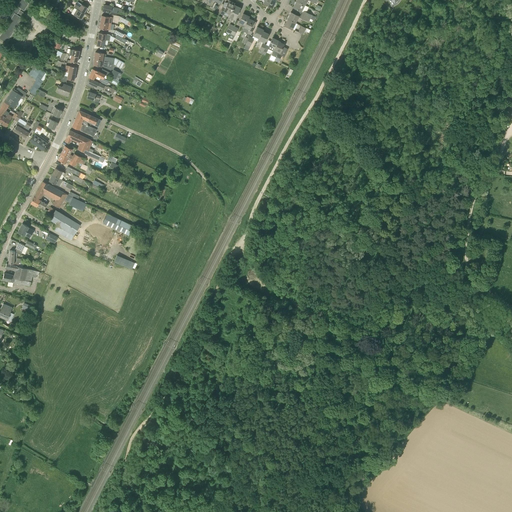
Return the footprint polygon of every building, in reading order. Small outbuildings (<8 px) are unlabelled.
[(24,10),(28,3),(24,0),(12,0),(11,2),(15,5),(10,13),(5,10),(4,11),(0,8),(0,34),(0,35),(0,39),(6,43),(22,18),(16,14),(20,8),(24,10)] [(229,14),(233,4),(234,3),(228,0),(225,8),(222,6),(219,13),(223,15),(225,12),(229,14)] [(301,11),(305,5),(296,1),(293,7),(301,11)] [(76,4),(75,3),(73,6),(76,8),(84,13),(87,7),(77,2),(76,4)] [(118,8),(116,7),(112,6),(104,4),(102,10),(110,12),(117,14),(118,10),(118,8)] [(234,19),(240,7),(233,4),(229,14),(228,16),(234,19)] [(84,13),(76,8),(75,11),(73,10),(71,13),(81,19),(84,13)] [(295,22),(298,16),(291,12),(287,18),(295,22)] [(244,25),(249,15),(243,13),(238,22),(244,25)] [(111,23),(112,17),(102,15),(100,22),(111,23)] [(250,34),(253,28),(251,27),(254,20),(248,18),(249,16),(249,15),(244,25),(243,27),(249,29),(248,31),(245,30),(245,32),(250,34)] [(292,29),(295,22),(287,18),(284,25),(292,29)] [(99,28),(109,30),(111,23),(100,22),(99,28)] [(230,34),(234,26),(229,24),(225,32),(230,34)] [(234,36),(238,28),(234,26),(230,34),(234,36)] [(258,40),(263,29),(257,27),(253,35),(258,38),(258,40)] [(264,42),(268,33),(262,31),(263,29),(258,40),(264,42)] [(248,49),(250,47),(254,38),(249,36),(245,44),(245,45),(244,47),(248,49)] [(273,51),(273,50),(278,40),(272,37),(268,45),(266,44),(261,54),(265,55),(266,52),(268,49),(273,51)] [(107,47),(107,44),(105,44),(105,43),(104,43),(105,40),(97,39),(96,45),(107,47)] [(280,53),(284,44),(278,41),(278,40),(273,50),(280,53)] [(114,58),(103,56),(104,53),(95,52),(94,58),(108,61),(114,62),(114,64),(121,68),(124,63),(115,58),(114,58)] [(107,67),(108,63),(108,61),(94,58),(93,65),(104,66),(107,67)] [(35,94),(48,73),(34,65),(28,74),(35,79),(35,81),(28,91),(35,94)] [(75,73),(76,67),(69,65),(68,72),(75,73)] [(103,79),(105,74),(101,72),(97,71),(92,68),(88,77),(94,79),(95,77),(96,78),(97,76),(101,78),(98,82),(105,85),(106,86),(109,81),(103,79)] [(101,72),(105,74),(110,76),(116,79),(118,80),(121,74),(119,72),(113,69),(111,73),(102,69),(101,72)] [(74,80),(75,73),(68,72),(67,75),(64,75),(62,75),(61,80),(66,81),(67,79),(74,80)] [(98,82),(90,78),(88,82),(102,90),(106,91),(109,92),(112,93),(114,89),(110,87),(110,88),(108,87),(106,86),(105,85),(105,86),(98,82)] [(71,87),(63,83),(62,86),(58,85),(56,91),(67,96),(71,87)] [(20,89),(19,90),(16,88),(15,91),(12,89),(4,102),(0,108),(0,122),(6,126),(12,116),(8,114),(9,113),(6,111),(9,105),(14,108),(20,97),(23,99),(27,93),(20,89)] [(44,97),(46,93),(39,89),(37,94),(44,97)] [(98,104),(99,100),(100,96),(96,95),(96,94),(89,91),(87,97),(93,100),(93,102),(98,104)] [(120,103),(122,100),(123,98),(115,94),(113,100),(120,103)] [(192,104),(194,100),(187,96),(185,101),(192,104)] [(58,117),(62,110),(54,107),(51,113),(58,117)] [(78,111),(76,116),(74,122),(96,131),(97,129),(91,127),(87,125),(88,124),(87,124),(87,123),(87,122),(87,120),(90,115),(80,110),(78,111)] [(17,122),(18,121),(23,113),(20,111),(14,120),(17,122)] [(97,118),(90,115),(87,120),(87,122),(98,127),(101,120),(97,118)] [(54,129),(57,122),(51,119),(49,122),(47,121),(45,124),(54,129)] [(24,125),(18,121),(17,122),(15,124),(16,125),(13,130),(19,134),(23,126),(24,125)] [(94,136),(96,131),(74,122),(72,126),(83,131),(94,136)] [(25,138),(30,131),(23,126),(19,134),(25,138)] [(83,152),(84,149),(88,151),(92,141),(91,140),(69,130),(66,137),(74,141),(74,140),(79,143),(77,148),(83,152)] [(48,141),(39,135),(36,132),(30,140),(42,149),(47,143),(48,141)] [(124,143),(126,138),(124,137),(117,134),(115,138),(124,143)] [(72,155),(70,154),(72,149),(65,145),(61,153),(83,163),(85,158),(74,153),(72,155)] [(99,159),(100,156),(88,151),(87,154),(99,159)] [(83,163),(61,153),(59,156),(59,157),(58,158),(58,159),(58,160),(61,161),(61,162),(65,164),(67,159),(70,161),(69,163),(71,164),(75,166),(77,161),(83,164),(83,163)] [(109,167),(116,171),(119,165),(111,162),(109,167)] [(73,174),(79,177),(81,173),(68,166),(65,170),(73,174)] [(61,179),(65,173),(65,172),(62,171),(56,168),(54,172),(53,172),(52,174),(53,174),(52,174),(61,179)] [(60,186),(63,180),(61,179),(52,174),(49,181),(60,186)] [(83,179),(79,177),(73,174),(71,178),(81,183),(83,179)] [(43,181),(36,193),(41,196),(42,197),(43,194),(55,200),(53,205),(59,208),(64,200),(70,202),(69,204),(83,211),(87,203),(78,199),(68,194),(63,192),(48,184),(43,181)] [(34,196),(30,203),(37,207),(38,205),(44,208),(47,204),(40,200),(39,199),(34,196)] [(71,240),(80,225),(55,210),(49,219),(57,224),(54,230),(71,240)] [(128,235),(132,226),(107,213),(102,223),(128,235)] [(35,227),(23,221),(18,230),(30,237),(35,227)] [(54,242),(57,237),(48,233),(46,238),(54,242)] [(25,244),(35,249),(37,244),(27,240),(25,244)] [(25,251),(26,247),(20,244),(18,243),(16,246),(18,247),(17,251),(10,250),(8,263),(13,263),(14,255),(16,255),(16,253),(22,255),(24,251),(25,251)] [(132,269),(135,262),(117,254),(114,261),(132,269)] [(18,266),(19,263),(14,262),(13,265),(6,263),(5,267),(15,269),(14,273),(24,276),(26,268),(18,266)] [(35,277),(36,274),(33,273),(34,270),(26,268),(24,276),(14,273),(13,275),(12,274),(12,275),(4,273),(2,279),(10,281),(30,286),(32,276),(35,277)] [(9,315),(12,307),(3,303),(0,309),(0,316),(8,320),(10,315),(9,315)] [(23,393),(26,387),(21,384),(18,389),(23,393)]
